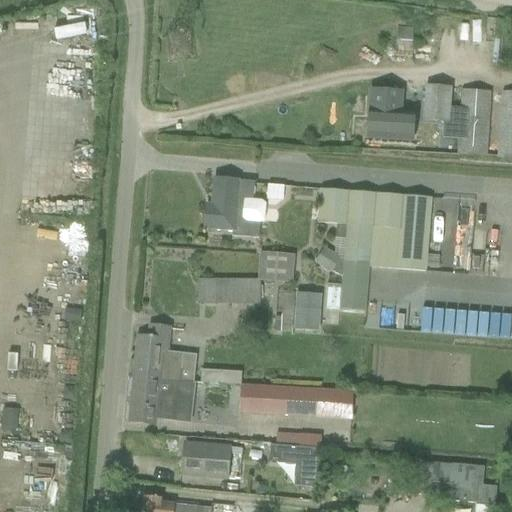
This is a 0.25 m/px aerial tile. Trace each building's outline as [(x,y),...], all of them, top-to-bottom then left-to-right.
[(63,39),(98,32),(96,21),(60,29),(63,39)] [(412,31),(397,30),(396,46),(411,46),(412,31)] [(423,115),(423,122),(443,123),(442,139),(458,140),(457,157),(485,159),(489,94),(462,92),(460,109),(449,108),(450,90),(425,89),(423,115)] [(369,104),(367,139),(411,142),(413,115),(399,114),(401,93),(370,91),(370,92),(369,104)] [(511,95),(501,94),(497,159),(511,160),(511,95)] [(203,230),(233,233),(232,238),(257,241),(259,225),(263,223),(265,206),(261,203),(252,202),(254,184),(213,181),(211,208),(205,207),(203,230)] [(283,199),(285,187),(272,185),(270,198),(283,199)] [(319,192),(317,227),(337,228),(336,240),(344,241),(343,261),(340,261),(332,273),(341,279),(341,287),(326,286),(324,311),(339,312),(339,313),(363,315),(366,269),(423,275),(430,203),(319,192)] [(325,252),(317,265),(331,274),(332,273),(340,261),(335,258),(325,252)] [(285,256),(283,284),(292,284),(295,256),(285,256)] [(197,305),(259,306),(260,283),(198,281),(197,305)] [(318,332),(321,297),(296,295),(293,330),(318,332)] [(426,335),(511,336),(511,311),(426,310),(426,335)] [(193,386),(195,358),(167,355),(170,330),(150,328),(148,339),(137,338),(133,381),(159,384),(159,383),(179,385),(193,386)] [(202,371),(201,384),(240,386),(241,373),(202,371)] [(155,426),(155,420),(189,424),(193,386),(179,385),(159,383),(159,384),(133,381),(128,423),(155,426)] [(317,393),(260,390),(258,417),(316,421),(317,393)] [(302,442),(303,435),(279,434),(279,444),(291,445),(291,441),(302,442)] [(230,447),(183,443),(180,477),(227,481),(230,447)] [(270,449),(269,462),(277,462),(277,467),(299,468),(298,489),(316,490),(318,469),(319,452),(270,449)] [(416,465),(413,497),(428,498),(429,496),(450,498),(450,503),(476,506),(475,511),(492,511),(493,507),(495,491),(481,489),(482,471),(416,465)] [(142,499),(140,511),(210,511),(211,510),(197,509),(186,508),(171,506),(166,506),(166,501),(142,499)]
